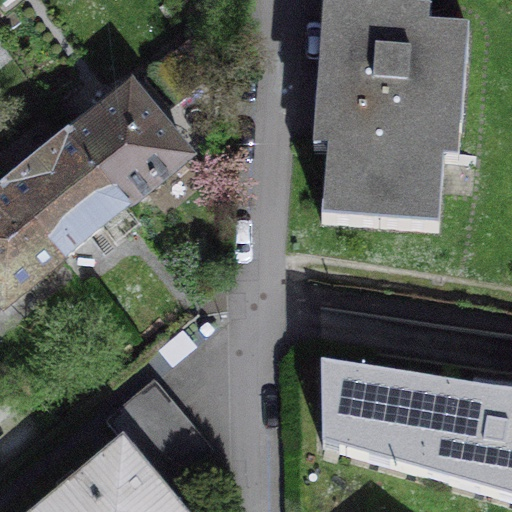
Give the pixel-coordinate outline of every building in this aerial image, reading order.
[(430,0),(355,0),(355,9),(339,8),(321,220),(438,230),(446,130),(460,131),(468,33),(428,30),(430,0)] [(201,30),(150,71),(176,103),(227,62),(201,30)] [(69,138),(126,207),(186,158),(129,89),(69,138)] [(126,207),(69,138),(67,136),(4,187),(63,258),(126,207)] [(63,258),(4,187),(0,190),(0,309),(0,310),(63,258)] [(511,397),(354,372),(341,452),(511,501),(511,397)] [(210,452),(153,383),(105,423),(121,442),(36,511),(177,511),(161,492),(210,452)] [(11,394),(0,402),(0,437),(27,415),(11,394)]
